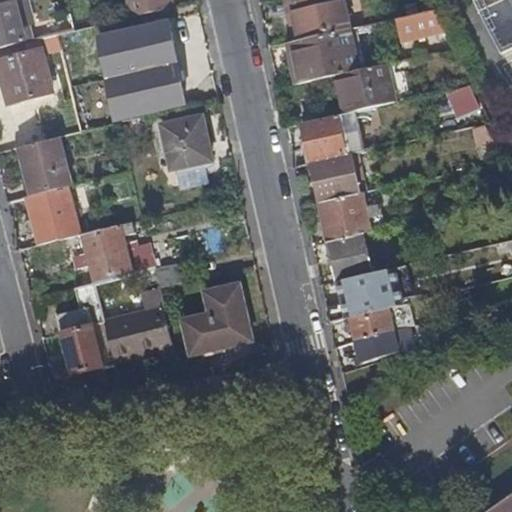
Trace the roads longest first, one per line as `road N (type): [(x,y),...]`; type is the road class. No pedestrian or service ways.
road 1 (residential): [(311,372),(225,0)]
road 2 (residential): [(39,428),(311,372)]
road 3 (residential): [(39,428),(4,276)]
road 4 (residential): [(341,511),(311,372)]
